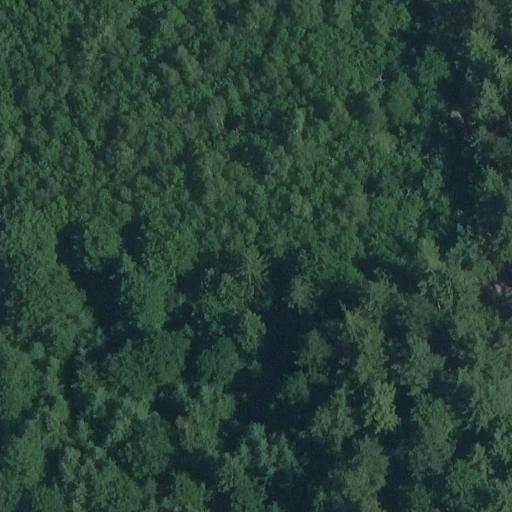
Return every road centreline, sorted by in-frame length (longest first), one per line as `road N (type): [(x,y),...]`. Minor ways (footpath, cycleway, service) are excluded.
road 1 (track): [(0,246),(499,309)]
road 2 (track): [(499,309),(426,0)]
